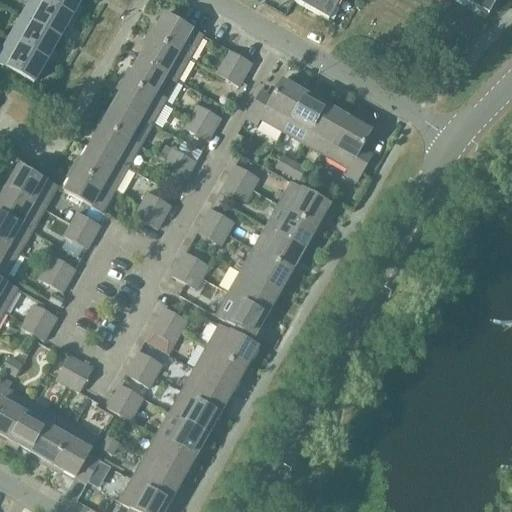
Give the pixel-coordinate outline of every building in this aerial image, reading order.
[(75,21),(38,0),(30,0),(20,18),(58,40),(66,27),(70,29),(75,21)] [(38,0),(75,21),(79,13),(75,10),(81,0),(38,0)] [(293,0),(294,0),(293,3),(327,22),(339,0),(293,0)] [(458,0),(487,16),(496,0),(458,0)] [(151,30),(147,37),(189,61),(202,39),(164,17),(155,32),(151,30)] [(58,40),(20,18),(7,41),(46,62),(50,65),(54,56),(50,54),(58,40)] [(146,48),(138,62),(177,83),(189,61),(147,37),(142,46),(146,48)] [(46,62),(7,41),(0,53),(0,66),(33,85),(46,62)] [(215,77),(226,83),(239,60),(228,53),(215,77)] [(239,60),(226,83),(238,90),(251,67),(239,60)] [(177,83),(138,62),(130,76),(126,74),(122,81),(164,105),(177,83)] [(164,105),(122,81),(117,90),(121,92),(113,106),(152,127),(164,105)] [(259,122),(281,135),(303,96),(280,83),(269,106),(259,122)] [(281,135),(303,147),(327,105),(319,100),(317,104),(303,96),(281,135)] [(244,121),(256,128),(259,122),(269,106),(257,99),(244,121)] [(303,147),(325,160),(347,121),(333,113),(335,109),(327,105),(303,147)] [(152,127),(113,106),(105,120),(101,118),(97,125),(139,149),(152,127)] [(196,109),(190,120),(213,133),(220,122),(196,109)] [(213,133),(190,120),(183,132),(206,145),(213,133)] [(347,121),(325,160),(347,172),(357,156),(370,134),(347,121)] [(139,149),(97,125),(92,134),(96,136),(88,150),(127,171),(139,149)] [(76,162),(72,169),(114,193),(127,171),(88,150),(80,164),(76,162)] [(171,152),(165,164),(188,177),(195,166),(171,152)] [(347,172),(344,178),(356,184),(368,162),(357,156),(347,172)] [(275,169),(287,176),(293,165),(282,158),(275,169)] [(188,177),(165,164),(158,175),(181,189),(188,177)] [(293,165),(287,176),(298,183),(305,171),(293,165)] [(5,190),(44,212),(56,190),(18,168),(5,190)] [(114,193),(72,169),(67,178),(71,180),(63,194),(102,216),(114,193)] [(235,169),(228,180),(251,193),(258,182),(235,169)] [(251,193),(228,180),(221,192),(245,205),(251,193)] [(290,185),(277,208),(320,232),(324,224),(320,222),(329,207),(290,185)] [(5,190),(1,188),(0,190),(0,198),(1,199),(0,199),(0,216),(31,234),(44,212),(5,190)] [(146,196),(140,208),(163,221),(170,209),(146,196)] [(163,221),(140,208),(133,219),(157,232),(163,221)] [(265,230),(303,252),(311,238),(315,240),(320,232),(277,208),(265,230)] [(210,213),(203,224),(226,237),(233,226),(210,213)] [(0,245),(18,256),(31,234),(0,216),(0,245)] [(76,216),(70,227),(93,240),(99,229),(76,216)] [(226,237),(203,224),(196,236),(220,249),(226,237)] [(93,240),(70,227),(63,239),(86,252),(93,240)] [(303,252),(265,230),(252,252),(295,276),(299,268),(295,266),(303,252)] [(18,256),(0,245),(0,276),(5,279),(18,256)] [(295,276),(252,252),(240,274),(278,296),(286,282),(290,284),(295,276)] [(185,256),(178,268),(201,281),(208,269),(185,256)] [(51,259),(45,271),(68,284),(74,273),(51,259)] [(201,281),(178,268),(172,279),(195,293),(201,281)] [(68,284),(45,271),(38,282),(61,296),(68,284)] [(270,310),(278,296),(240,274),(227,296),(270,320),(274,312),(270,310)] [(17,292),(0,282),(0,312),(4,315),(17,292)] [(48,303),(60,310),(64,303),(52,296),(48,303)] [(270,320),(227,296),(214,319),(253,341),(261,326),(265,328),(270,320)] [(33,308),(26,319),(49,333),(56,321),(33,308)] [(186,324),(163,311),(156,323),(179,336),(186,324)] [(49,333),(26,319),(20,331),(43,344),(49,333)] [(179,336),(156,323),(150,334),(173,347),(179,336)] [(218,328),(205,350),(248,374),(252,366),(248,364),(257,349),(218,328)] [(205,350),(193,372),(231,394),(239,380),(243,383),(248,374),(205,350)] [(138,355),(131,367),(154,380),(161,368),(138,355)] [(55,382),(67,389),(80,366),(69,359),(55,382)] [(3,372),(14,379),(21,367),(9,361),(3,372)] [(80,366),(67,389),(79,396),(92,372),(80,366)] [(154,380),(131,367),(125,378),(148,391),(154,380)] [(180,394),(223,418),(227,410),(223,408),(231,394),(193,372),(180,394)] [(0,402),(7,391),(10,386),(0,379),(0,402)] [(113,400),(136,413),(142,401),(119,388),(113,400)] [(0,437),(7,442),(29,404),(7,391),(0,402),(0,437)] [(218,426),(223,418),(180,394),(168,416),(207,437),(214,424),(218,426)] [(136,413),(113,400),(106,411),(129,424),(136,413)] [(16,447),(29,454),(51,416),(29,404),(7,442),(5,446),(13,451),(16,447)] [(41,467),(49,471),(73,428),(51,416),(29,454),(43,462),(41,467)] [(206,438),(168,416),(155,438),(198,461),(202,454),(198,452),(206,438)] [(73,428),(49,471),(57,476),(60,472),(74,480),(87,457),(96,441),(73,428)] [(198,462),(155,438),(143,460),(181,482),(189,468),(193,470),(198,462)] [(100,451),(111,457),(118,446),(106,439),(100,451)] [(87,457),(74,480),(85,486),(99,463),(87,457)] [(143,460),(130,482),(173,506),(178,498),(173,496),(181,482),(143,460)] [(169,511),(173,506),(130,482),(118,505),(129,511),(130,511),(164,511),(169,511)]
